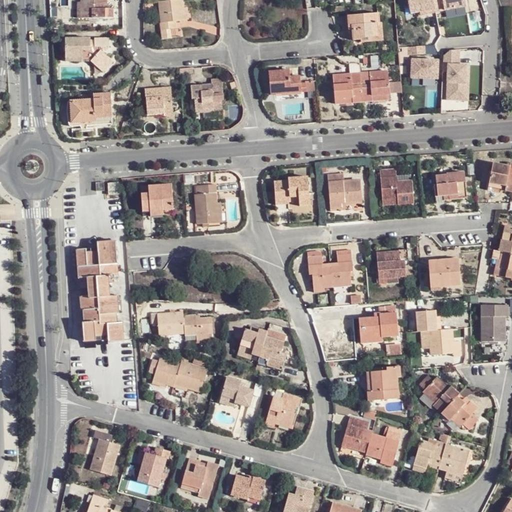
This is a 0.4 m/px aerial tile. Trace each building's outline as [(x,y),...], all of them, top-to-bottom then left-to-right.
[(115,9),(109,9),(105,9),(106,2),(108,2),(108,0),(83,0),(83,2),(83,18),(115,18),(115,9)] [(182,0),(171,0),(162,1),(165,23),(178,22),(185,21),(184,9),(182,0)] [(436,11),(433,0),(408,0),(411,13),(427,10),(428,14),(436,12),(436,11)] [(433,0),(436,11),(466,6),(465,0),(433,0)] [(381,35),(380,21),(380,12),(348,14),(349,28),(353,28),(354,38),(361,38),(361,36),(381,35)] [(383,21),(380,21),(381,35),(361,36),(361,38),(361,41),(384,39),(383,21)] [(179,30),(178,22),(165,23),(163,23),(164,31),(171,30),(179,30)] [(171,30),(164,31),(165,41),(172,40),(171,30)] [(93,62),(102,70),(113,58),(105,51),(104,48),(109,47),(109,38),(98,38),(98,42),(94,42),(94,38),(67,39),(68,62),(93,62)] [(425,54),(425,46),(410,47),(410,55),(425,54)] [(444,55),(443,71),(449,71),(447,99),(463,100),(464,83),(467,83),(467,64),(460,64),(461,49),(450,50),(444,55)] [(113,58),(102,70),(106,73),(117,62),(113,58)] [(413,78),(439,78),(439,60),(413,59),(413,78)] [(273,91),(303,90),(303,81),(303,74),(292,75),(292,68),(272,69),(273,91)] [(375,93),(392,91),(390,68),(362,71),(365,99),(375,98),(375,93)] [(355,100),(365,99),(362,71),(336,74),(338,96),(355,95),(355,100)] [(215,107),(215,112),(224,111),(223,98),(226,98),(225,78),(215,79),(215,84),(215,88),(204,88),(204,85),(194,86),(194,100),(196,99),(197,108),(215,107)] [(150,117),(177,116),(175,88),(148,90),(150,117)] [(98,113),(114,113),(113,92),(97,93),(97,99),(73,100),(74,122),(98,120),(98,113)] [(511,167),(511,165),(511,164),(494,160),(490,180),(506,184),(505,188),(511,189),(511,167)] [(399,203),(416,202),(414,181),(399,182),(398,169),(382,170),(384,199),(398,197),(399,203)] [(342,202),(347,202),(362,201),(360,180),(344,181),(343,173),(328,174),(331,208),(343,207),(342,202)] [(452,195),(452,200),(469,198),(467,173),(449,174),(449,176),(438,176),(439,185),(436,185),(437,196),(446,196),(452,195)] [(303,204),(313,203),(311,175),(292,176),(293,179),(278,180),(279,196),(291,195),(291,201),(303,201),(303,204)] [(110,191),(120,191),(119,178),(109,179),(110,191)] [(142,214),(150,213),(150,211),(151,211),(151,207),(173,206),(172,182),(140,184),(142,214)] [(197,224),(218,222),(216,204),(215,183),(194,185),(197,224)] [(500,266),(497,265),(495,274),(511,278),(511,227),(507,226),(500,251),(504,252),(500,266)] [(108,340),(125,339),(124,319),(118,320),(117,311),(120,311),(119,293),(111,293),(110,274),(119,273),(116,240),(99,240),(99,245),(78,247),(80,276),(88,276),(90,293),(81,294),(82,309),(84,309),(85,319),(83,319),(84,339),(108,337),(108,340)] [(379,277),(398,276),(405,275),(405,262),(408,262),(408,247),(399,248),(399,251),(377,252),(377,261),(374,261),(375,269),(378,268),(379,277)] [(333,282),(351,281),(350,269),(355,268),(354,259),(353,259),(352,251),(338,252),(338,263),(331,264),(333,282)] [(324,287),(333,286),(333,282),(331,264),(323,264),(323,254),(309,255),(309,262),(307,263),(308,274),(312,273),(313,287),(324,287)] [(431,281),(462,280),(461,258),(430,259),(431,281)] [(483,340),(501,340),(501,316),(504,316),(508,315),(507,305),(482,306),(483,340)] [(380,317),(359,318),(361,337),(382,336),(398,335),(396,307),(380,308),(380,312),(380,314),(380,317)] [(199,334),(214,333),(213,317),(198,318),(198,314),(186,315),(186,311),(160,313),(160,311),(154,312),(155,324),(161,324),(162,335),(188,333),(188,335),(199,334)] [(429,331),(441,330),(440,319),(436,319),(436,311),(416,311),(417,332),(425,331),(429,331)] [(257,362),(283,370),(288,351),(281,349),(286,332),(268,327),(257,362)] [(452,330),(441,330),(429,331),(430,341),(431,355),(452,354),(452,358),(461,358),(461,341),(452,341),(452,330)] [(174,384),(174,382),(180,363),(159,357),(159,361),(153,359),(151,366),(156,368),(153,378),(166,382),(174,384)] [(174,382),(186,386),(202,391),(208,370),(181,361),(180,363),(174,382)] [(373,389),(367,390),(368,399),(398,396),(397,376),(396,366),(386,366),(387,369),(371,370),(373,389)] [(236,399),(251,404),(256,387),(241,383),(243,378),(229,373),(222,397),(235,402),(236,399)] [(454,414),(463,423),(469,429),(479,419),(473,413),(479,407),(472,400),(471,401),(468,405),(463,400),(458,396),(461,393),(453,385),(451,387),(439,375),(434,380),(428,374),(419,384),(425,390),(436,402),(435,405),(450,419),(451,418),(454,414)] [(278,417),(297,422),(300,412),(295,411),(297,404),(302,405),(305,396),(286,391),(284,396),(275,393),(267,421),(276,424),(277,421),(278,417)] [(460,426),(463,423),(454,414),(451,418),(460,426)] [(351,422),(363,426),(365,420),(353,416),(351,422)] [(296,427),(297,422),(278,417),(277,421),(296,427)] [(384,455),(395,458),(400,440),(387,436),(373,432),(374,429),(363,426),(351,422),(349,422),(342,444),(367,451),(366,454),(381,458),(383,458),(384,455)] [(92,467),(113,473),(122,444),(108,440),(111,433),(96,429),(94,436),(101,438),(92,467)] [(387,436),(400,440),(403,433),(389,429),(387,436)] [(427,464),(439,468),(446,443),(437,441),(437,443),(422,439),(414,464),(426,467),(427,464)] [(447,470),(462,475),(470,450),(446,443),(439,468),(447,470)] [(156,444),(154,452),(161,454),(163,446),(156,444)] [(146,450),(141,465),(138,479),(159,484),(167,455),(170,456),(172,448),(163,446),(161,454),(154,452),(146,450)] [(136,464),(141,465),(146,450),(140,449),(136,464)] [(393,465),(395,458),(384,455),(383,458),(381,458),(380,461),(393,465)] [(202,487),(201,490),(199,494),(211,497),(221,463),(210,460),(209,462),(208,466),(198,464),(200,460),(191,457),(184,482),(202,487)] [(460,481),(462,475),(447,470),(444,478),(460,481)] [(248,493),(261,497),(267,479),(254,475),(253,478),(237,473),(231,492),(247,498),(248,493)] [(183,485),(201,490),(202,487),(184,482),(183,485)] [(281,511),(307,511),(314,489),(297,484),(294,493),(288,491),(281,511)] [(90,511),(89,511),(118,511),(106,507),(109,500),(92,493),(86,510),(90,511)] [(259,502),(261,497),(248,493),(247,498),(259,502)] [(511,511),(511,498),(511,499),(508,497),(498,511),(511,511)] [(361,511),(362,511),(333,503),(330,511),(361,511)]
